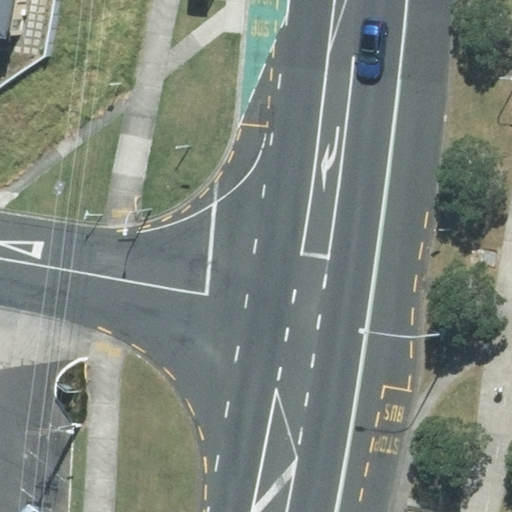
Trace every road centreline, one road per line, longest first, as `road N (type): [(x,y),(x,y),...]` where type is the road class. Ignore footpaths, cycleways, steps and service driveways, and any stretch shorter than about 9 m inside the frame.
road 1 (residential): [(316,313),(0,261)]
road 2 (primary): [(316,313),(357,0)]
road 3 (primary): [(273,511),(316,313)]
